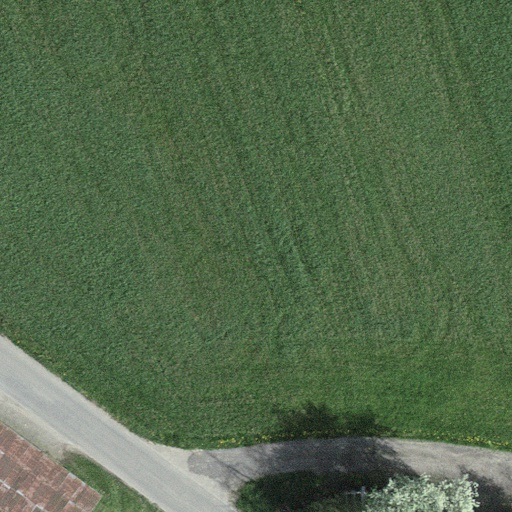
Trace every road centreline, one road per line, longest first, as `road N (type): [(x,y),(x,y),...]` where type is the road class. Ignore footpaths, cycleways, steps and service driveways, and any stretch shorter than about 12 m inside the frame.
road 1 (track): [(166,483),(328,451),(511,475)]
road 2 (unclassified): [(0,360),(206,511)]
